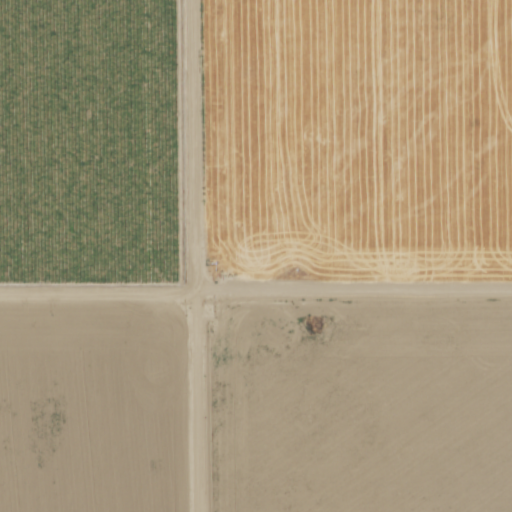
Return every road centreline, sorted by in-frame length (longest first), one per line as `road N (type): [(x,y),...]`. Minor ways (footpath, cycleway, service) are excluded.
road 1 (track): [(214,265),(197,0)]
road 2 (residential): [(212,511),(214,265)]
